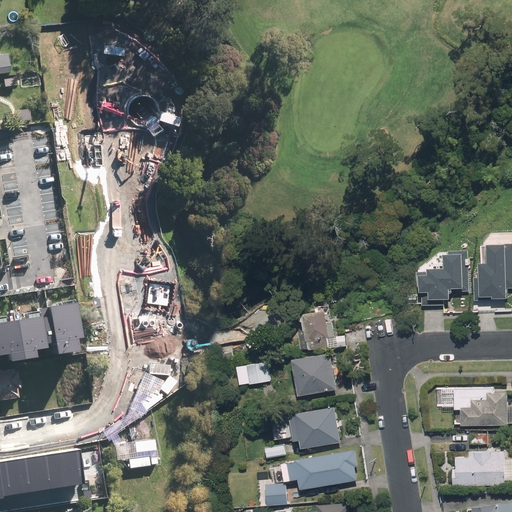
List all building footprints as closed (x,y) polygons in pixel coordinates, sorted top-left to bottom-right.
[(7,55),(0,56),(0,75),(9,74),(7,55)] [(16,132),(6,133),(7,140),(8,145),(18,144),(16,132)] [(24,194),(26,194),(29,193),(30,193),(31,192),(32,191),(33,190),(34,189),(34,188),(34,186),(34,185),(34,184),(33,182),(33,181),(32,180),(31,179),(30,178),(28,178),(27,178),(26,178),(24,178),(23,178),(22,179),(21,180),(20,181),(19,182),(18,183),(18,184),(18,186),(18,187),(18,188),(19,190),(20,191),(21,192),(22,193),(23,193),(24,194)] [(452,288),(471,288),(471,249),(451,249),(450,265),(430,264),(430,267),(421,267),(421,303),(445,303),(445,296),(452,296),(452,288)] [(476,267),(476,285),(486,285),(486,294),(496,294),(496,298),(511,298),(511,252),(486,252),(486,267),(476,267)] [(5,257),(6,270),(24,268),(23,255),(5,257)] [(0,306),(9,305),(3,269),(0,269),(0,306)] [(110,277),(113,313),(136,305),(133,275),(110,277)] [(46,306),(54,353),(76,349),(68,302),(46,306)] [(39,310),(0,316),(0,357),(46,350),(39,310)] [(307,342),(308,342),(310,350),(329,347),(328,338),(329,338),(325,311),(302,315),(307,342)] [(220,352),(222,366),(237,363),(234,349),(220,352)] [(292,360),(298,396),(337,390),(331,354),(292,360)] [(268,362),(247,365),(250,384),(270,381),(268,362)] [(12,371),(0,372),(0,401),(16,399),(15,390),(18,390),(16,373),(13,373),(12,371)] [(507,392),(495,392),(495,388),(454,389),(454,410),(460,410),(461,426),(507,426),(507,392)] [(295,414),(289,416),(294,441),(300,440),(302,449),(340,442),(334,407),(295,414)] [(284,444),(265,447),(267,458),(286,455),(284,444)] [(0,500),(86,487),(80,448),(0,460),(0,500)] [(284,481),(299,479),(300,489),(357,481),(355,467),(358,466),(356,451),(295,460),(295,462),(281,464),(284,481)] [(453,468),(453,486),(506,485),(505,480),(505,459),(505,451),(468,452),(469,455),(455,456),(455,468),(453,468)] [(286,483),(266,484),(267,505),(287,504),(286,483)] [(511,511),(511,502),(468,509),(468,511),(511,511)] [(349,511),(349,503),(317,505),(317,511),(302,511),(349,511)]
